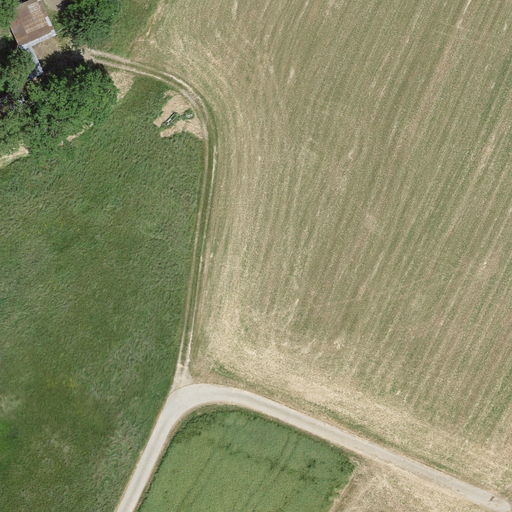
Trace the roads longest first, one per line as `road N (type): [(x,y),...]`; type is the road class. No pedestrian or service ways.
road 1 (track): [(49,0),(81,49),(181,85),(204,117),(210,159),(183,400)]
road 2 (track): [(123,511),(173,409),(212,392),(251,400),(510,510)]
